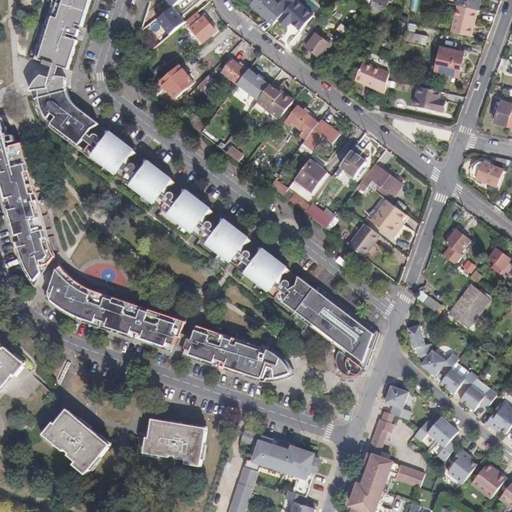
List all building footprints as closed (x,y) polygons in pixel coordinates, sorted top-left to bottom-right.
[(53,0),(49,0),(32,54),(36,55),(53,0)] [(53,0),(36,55),(42,57),(41,59),(51,62),(52,60),(55,61),(65,64),(74,35),(70,34),(71,29),(73,30),(75,24),(73,23),(74,20),(79,21),(85,0),(53,0)] [(272,24),(293,1),(292,0),(278,0),(274,5),(268,0),(253,0),(248,6),(256,13),(265,21),(267,19),(272,24)] [(389,7),(379,0),(375,0),(374,6),(379,8),(381,9),(385,11),(389,7)] [(455,6),(475,11),(478,1),(475,0),(454,0),(453,6),(455,6)] [(379,8),(374,6),(370,4),(366,13),(371,15),(375,17),(379,8)] [(469,37),(475,11),(455,6),(449,32),(469,37)] [(173,7),(157,20),(169,36),(185,23),(173,7)] [(190,30),(202,45),(216,33),(212,28),(214,27),(210,22),(208,24),(205,20),(203,18),(201,20),(196,14),(185,23),(191,29),(190,30)] [(293,14),(288,20),(299,30),(305,24),(293,14)] [(362,14),(355,23),(359,26),(366,17),(362,14)] [(323,15),(315,24),(319,28),(327,19),(323,15)] [(299,30),(288,20),(281,27),(293,37),(299,30)] [(405,34),(406,25),(397,23),(396,30),(403,32),(403,33),(405,34)] [(293,37),(281,27),(279,30),(284,34),(290,40),(293,37)] [(423,46),(425,38),(405,34),(403,33),(403,32),(396,30),(395,30),(393,40),(423,46)] [(317,41),(309,34),(299,46),(307,52),(316,60),(326,48),(322,44),(324,42),(320,38),(317,41)] [(432,73),(456,78),(459,64),(461,53),(438,48),(432,73)] [(236,85),(246,72),(236,65),(231,61),(221,74),(236,85)] [(371,91),(381,95),(385,76),(359,64),(351,82),(371,91)] [(209,70),(205,66),(200,71),(204,75),(209,70)] [(149,92),(154,97),(164,88),(174,100),(192,84),(183,74),(177,67),(149,92)] [(52,70),(51,73),(48,72),(40,70),(37,82),(37,85),(36,93),(39,102),(43,112),(44,113),(49,108),(53,111),(49,117),(75,139),(82,131),(83,129),(81,128),(82,126),(84,128),(88,122),(96,117),(71,98),(67,92),(64,84),(63,72),(52,70)] [(260,79),(248,70),(246,72),(236,85),(257,101),(268,87),(269,85),(260,79)] [(208,75),(192,93),(196,96),(202,90),(207,95),(218,84),(208,75)] [(36,93),(37,85),(32,85),(31,93),(33,93),(36,106),(40,111),(46,121),(88,151),(89,150),(92,147),(84,141),(82,144),(75,139),(49,117),(44,113),(43,112),(39,102),(36,93)] [(275,125),(293,102),(287,98),(282,94),(280,96),(275,92),(268,87),(257,101),(252,108),(275,125)] [(437,100),(439,93),(416,87),(411,107),(433,112),(434,110),(440,112),(441,106),(443,101),(437,100)] [(494,120),(511,124),(511,105),(498,103),(496,111),(494,120)] [(306,140),(319,123),(306,114),(297,106),(291,114),(284,124),(289,127),(292,124),(303,132),(300,136),(306,140)] [(0,115),(0,193),(10,229),(16,249),(20,260),(24,268),(28,274),(32,280),(37,273),(35,272),(33,275),(30,272),(26,267),(22,259),(19,250),(17,241),(20,240),(17,228),(13,229),(6,204),(10,204),(7,192),(3,193),(0,181),(0,126),(2,132),(5,131),(0,115)] [(310,155),(324,137),(332,143),(339,135),(329,128),(320,121),(319,123),(306,140),(300,147),(310,155)] [(89,136),(84,141),(92,147),(89,150),(114,168),(122,158),(132,145),(105,124),(103,132),(101,134),(96,137),(93,138),(89,135),(89,136)] [(0,126),(0,181),(3,193),(7,192),(10,204),(6,204),(13,229),(17,228),(20,240),(17,241),(19,250),(22,259),(26,267),(30,272),(33,275),(35,272),(52,249),(49,245),(46,237),(18,137),(7,140),(7,137),(12,135),(10,130),(5,131),(2,132),(0,126)] [(89,135),(93,138),(96,137),(84,128),(82,126),(81,128),(83,129),(82,131),(89,136),(89,135)] [(239,162),(243,157),(231,147),(227,153),(239,162)] [(362,152),(355,147),(340,167),(354,178),(366,164),(362,161),(358,157),(362,152)] [(141,162),(133,167),(135,168),(133,170),(125,164),(124,166),(125,167),(123,170),(129,175),(128,178),(152,197),(160,186),(165,180),(172,176),(142,153),(141,162)] [(133,167),(122,158),(114,168),(113,169),(127,179),(128,178),(129,175),(123,170),(125,167),(124,166),(125,164),(133,170),(135,168),(133,167)] [(491,160),(488,167),(502,173),(506,163),(491,160)] [(325,174),(309,161),(293,182),(310,194),(325,174)] [(502,173),(488,167),(484,165),(477,164),(473,168),(472,171),(472,173),(473,177),(476,181),(495,189),(502,173)] [(385,173),(374,165),(365,176),(377,185),(374,188),(387,197),(389,194),(392,196),(400,185),(385,173)] [(342,172),(338,169),(331,178),(334,180),(336,178),(337,178),(342,172)] [(374,188),(377,185),(365,176),(361,181),(373,190),(374,188)] [(283,197),(287,192),(287,191),(275,181),(270,187),(283,197)] [(211,205),(181,183),(179,191),(170,195),(168,197),(164,195),(161,199),(168,204),(166,207),(190,226),(198,215),(203,209),(211,205)] [(170,195),(160,186),(152,197),(151,198),(165,208),(166,207),(168,204),(161,199),(164,195),(168,197),(170,195)] [(283,197),(298,208),(302,203),(287,192),(283,197)] [(371,222),(387,202),(382,198),(366,219),(371,222)] [(401,224),(406,216),(387,202),(371,222),(393,239),(396,235),(399,231),(397,229),(401,224)] [(326,230),(334,219),(335,218),(325,210),(319,217),(309,209),(305,214),(326,230)] [(246,232),(219,212),(217,220),(209,224),(212,226),(210,228),(202,222),(200,224),(202,225),(199,228),(206,233),(204,236),(229,255),(237,245),(246,232)] [(209,224),(198,215),(190,226),(190,227),(203,237),(204,236),(206,233),(199,228),(202,225),(200,224),(202,222),(210,228),(212,226),(209,224)] [(326,230),(329,232),(337,221),(334,219),(326,230)] [(347,248),(362,259),(369,249),(379,235),(364,224),(347,248)] [(443,243),(457,254),(467,241),(459,235),(453,230),(443,243)] [(287,263),(258,241),(257,243),(255,249),(247,253),(244,255),(241,253),(237,258),(244,263),(242,266),(267,285),(274,274),(277,269),(287,263)] [(247,253),(237,245),(229,255),(228,256),(241,266),(242,266),(244,263),(237,258),(241,253),(244,255),(247,253)] [(493,249),(486,258),(492,262),(488,267),(496,273),(507,259),(500,254),(493,249)] [(56,258),(47,286),(50,288),(48,293),(59,301),(68,307),(76,311),(92,316),(94,309),(105,313),(103,320),(128,328),(129,324),(141,328),(139,332),(163,340),(165,336),(171,338),(174,329),(177,330),(182,315),(88,283),(81,279),(71,272),(63,265),(56,258)] [(282,292),(281,295),(330,333),(328,335),(325,339),(323,344),(322,350),(323,356),(325,361),(330,366),(334,370),(340,372),(345,372),(350,372),(358,369),(361,365),(359,362),(360,361),(355,357),(358,354),(364,359),(370,344),(362,337),(364,334),(371,340),(376,326),(330,291),(328,296),(325,294),(326,293),(314,284),(295,270),(293,279),(285,283),(283,285),(279,282),(275,287),(282,292)] [(467,278),(475,284),(480,279),(472,273),(467,278)] [(285,283),(274,274),(267,285),(265,287),(328,335),(330,333),(281,295),(282,292),(275,287),(279,282),(283,285),(285,283)] [(318,281),(314,284),(326,293),(325,294),(328,296),(330,291),(318,281)] [(449,314),(468,329),(490,300),(471,285),(464,294),(449,314)] [(50,288),(47,286),(46,286),(44,292),(56,303),(63,307),(74,313),(168,345),(171,338),(165,336),(163,340),(139,332),(141,328),(129,324),(128,328),(103,320),(105,313),(94,309),(92,316),(76,311),(68,307),(59,301),(48,293),(50,288)] [(415,297),(438,315),(442,310),(443,309),(418,290),(415,297)] [(455,320),(442,310),(438,315),(452,325),(455,320)] [(186,333),(182,342),(188,345),(187,348),(211,357),(213,353),(224,356),(223,360),(251,370),(261,371),(270,371),(278,370),(280,370),(283,360),(282,359),(277,352),(272,348),(265,344),(259,340),(195,319),(189,334),(186,333)] [(418,326),(407,330),(413,349),(416,349),(418,355),(424,361),(432,351),(430,345),(424,346),(418,326)] [(364,334),(362,337),(370,344),(371,340),(364,334)] [(0,382),(2,384),(14,369),(16,371),(26,359),(6,342),(4,344),(0,340),(0,339),(1,339),(0,337),(0,382)] [(188,345),(182,342),(180,349),(251,373),(257,374),(266,375),(274,374),(282,372),(287,371),(292,368),(289,361),(284,355),(277,347),(269,342),(260,337),(259,340),(265,344),(272,348),(277,352),(282,359),(283,360),(280,370),(278,370),(270,371),(261,371),(251,370),(223,360),(224,356),(213,353),(211,357),(187,348),(188,345)] [(445,362),(432,351),(424,361),(421,366),(435,377),(440,370),(446,375),(451,369),(458,360),(451,355),(445,362)] [(451,369),(446,375),(439,384),(453,395),(458,388),(465,393),(470,386),(476,378),(470,373),(464,380),(451,369)] [(470,386),(465,393),(459,401),(473,412),(479,405),(485,410),(496,395),(489,390),(484,397),(470,386)] [(51,387),(43,395),(51,404),(59,396),(51,387)] [(393,415),(408,420),(411,412),(402,409),(408,393),(390,387),(385,403),(393,406),(390,414),(393,415)] [(53,417),(43,430),(63,446),(65,444),(69,448),(68,449),(76,456),(74,459),(86,468),(110,439),(67,404),(55,419),(53,417)] [(511,425),(511,410),(505,405),(497,414),(494,412),(486,424),(495,431),(496,429),(505,435),(511,425)] [(390,433),(393,425),(390,424),(393,415),(390,414),(382,411),(376,428),(386,432),(390,433)] [(207,421),(152,413),(149,431),(147,431),(144,447),(170,451),(171,449),(176,450),(176,452),(186,453),(185,457),(201,459),(207,421)] [(449,425),(441,418),(433,428),(426,422),(414,436),(421,442),(427,434),(435,441),(449,425)] [(296,438),(295,442),(290,441),(275,436),(276,430),(248,420),(245,430),(262,437),(257,451),(251,449),(229,511),(313,511),(318,499),(306,496),(317,463),(313,461),(317,447),(318,445),(296,438)] [(458,432),(449,425),(435,441),(443,448),(437,456),(443,461),(455,447),(449,442),(458,432)] [(383,440),(386,432),(376,428),(373,436),(383,440)] [(281,431),(277,430),(276,430),(275,436),(290,441),(290,438),(280,434),(281,431)] [(419,488),(424,474),(377,458),(383,440),(373,436),(363,465),(368,467),(363,482),(361,486),(357,485),(350,507),(352,508),(364,511),(388,511),(390,510),(381,507),(377,505),(379,500),(382,493),(387,477),(391,478),(419,488)] [(323,449),(317,447),(313,461),(317,463),(318,463),(323,449)] [(469,457),(460,450),(451,462),(454,464),(446,474),(461,485),(476,466),(467,459),(469,457)] [(493,469),(487,464),(471,485),(490,499),(506,479),(499,474),(497,475),(491,471),(493,469)] [(382,493),(385,494),(391,478),(387,477),(382,493)] [(511,483),(499,500),(511,510),(511,483)]
